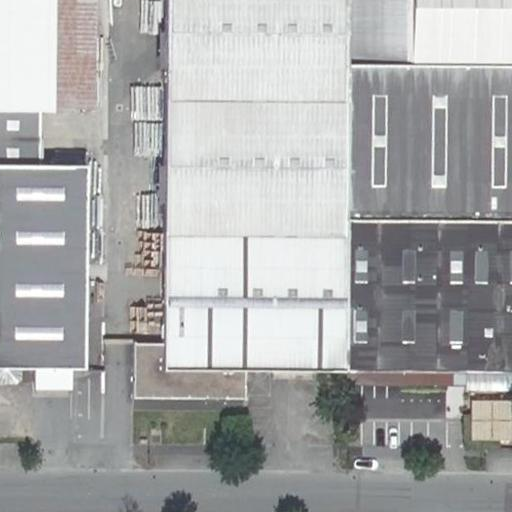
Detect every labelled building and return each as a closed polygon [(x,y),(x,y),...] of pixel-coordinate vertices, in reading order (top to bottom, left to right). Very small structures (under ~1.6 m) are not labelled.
[(0,0),(0,368),(84,370),(85,166),(38,166),(39,111),(24,111),(25,0),(0,0)] [(25,0),(24,111),(39,111),(54,111),(90,111),(91,0),(25,0)] [(346,64),(346,0),(165,0),(163,235),(345,236),(345,219),(346,64)] [(346,0),(346,64),(409,64),(409,0),(346,0)] [(511,0),(409,0),(409,64),(511,64),(511,0)] [(345,236),(343,372),(345,371),(463,373),(511,372),(511,64),(409,64),(346,64),(345,219),(345,236)] [(338,372),(343,372),(345,236),(163,235),(162,344),(133,345),(133,398),(244,399),(245,371),(338,372)] [(463,373),(345,371),(344,385),(463,386),(463,373)]
